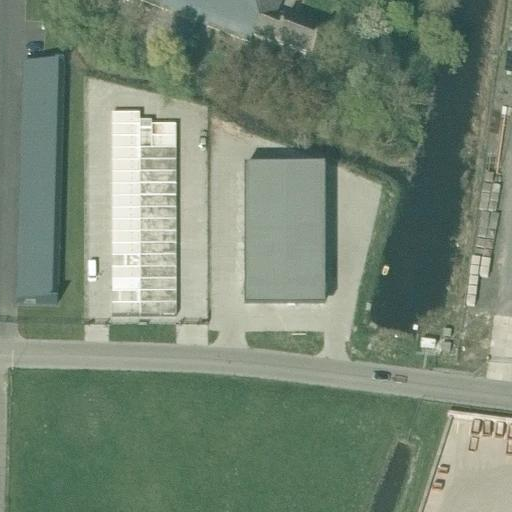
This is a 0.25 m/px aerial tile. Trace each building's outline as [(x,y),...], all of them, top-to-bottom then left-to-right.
[(311,59),(321,33),(276,15),(281,0),(137,0),(250,43),(252,37),(311,59)] [(177,72),(195,23),(136,2),(128,24),(136,27),(126,53),(177,72)] [(196,29),(181,67),(196,73),(211,35),(196,29)] [(60,69),(25,68),(20,68),(18,308),(58,308),(60,69)] [(115,115),(113,309),(176,311),(179,137),(151,137),(151,129),(137,128),(137,115),(115,115)] [(325,170),(244,170),(244,303),(324,303),(325,170)] [(450,347),(441,346),(441,353),(449,354),(450,347)]
